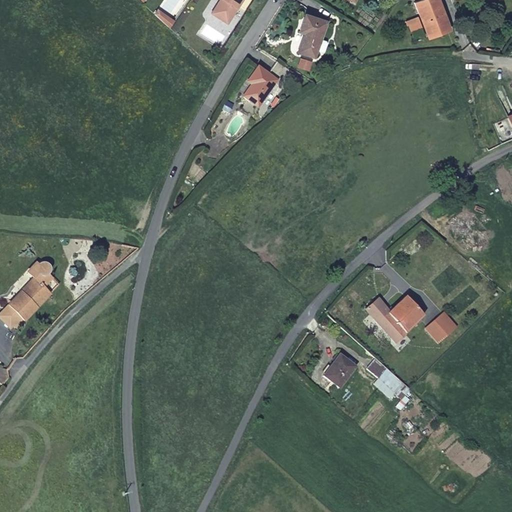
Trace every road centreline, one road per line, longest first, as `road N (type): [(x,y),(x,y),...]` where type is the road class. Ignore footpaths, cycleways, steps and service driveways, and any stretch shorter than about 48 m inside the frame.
road 1 (residential): [(511,146),(414,210),(313,305),(276,358),(200,511)]
road 2 (residential): [(146,256),(182,148),(276,0)]
road 3 (residential): [(135,511),(128,372),(146,256)]
road 4 (residential): [(146,256),(71,313),(0,402)]
